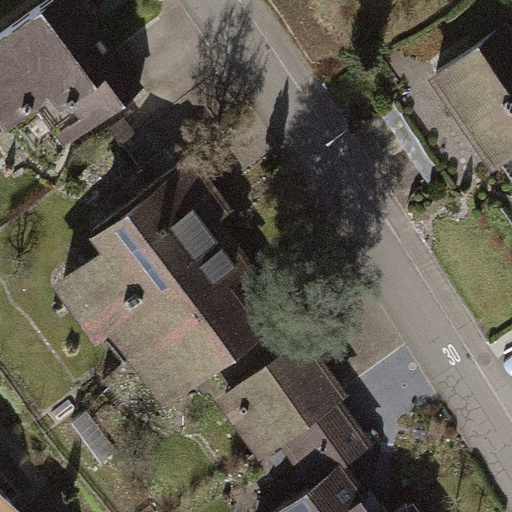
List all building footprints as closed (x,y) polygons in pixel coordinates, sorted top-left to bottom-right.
[(80,0),(46,0),(0,35),(0,121),(8,131),(39,108),(75,155),(153,95),(80,0)] [(511,22),(510,20),(437,73),(498,166),(511,155),(511,22)] [(270,262),(194,151),(44,257),(157,411),(274,332),(238,283),(270,262)] [(296,340),(219,395),(264,457),(284,443),(312,483),(349,455),(368,441),(296,340)] [(312,483),(272,511),(390,511),(349,455),(312,483)] [(0,511),(5,511),(22,500),(0,472),(0,511)]
